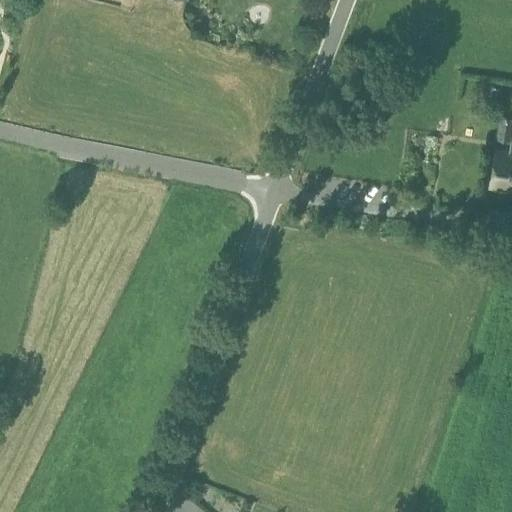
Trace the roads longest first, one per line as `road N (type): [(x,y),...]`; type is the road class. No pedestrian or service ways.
road 1 (unclassified): [(157,511),(275,195)]
road 2 (unclassified): [(275,195),(0,132)]
road 3 (unclassified): [(275,195),(348,0)]
